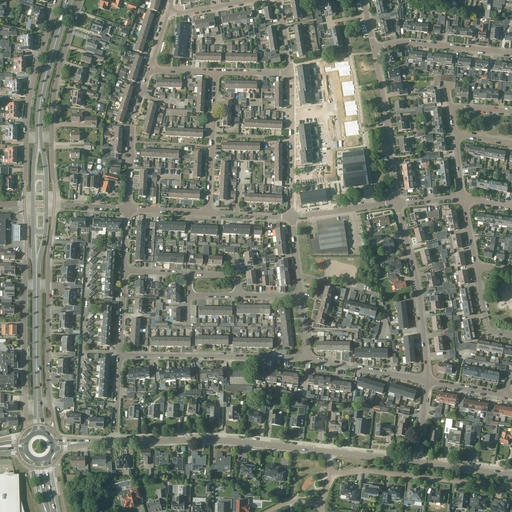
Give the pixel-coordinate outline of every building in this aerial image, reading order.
[(99,1),(98,4),(100,5),(99,9),(105,11),(106,11),(108,5),(114,7),(114,8),(120,9),(122,2),(117,0),(116,0),(115,3),(109,1),(109,2),(103,0),(100,0),(100,1),(99,1)] [(158,5),(151,3),(149,9),(156,12),(158,5)] [(40,8),(33,6),(31,13),(35,15),(33,18),(41,21),(43,14),(39,12),(40,8)] [(391,7),(376,10),(377,15),(385,14),(384,11),(391,9),(391,7)] [(336,14),(335,8),(327,9),(329,16),(331,15),(331,17),(336,16),(335,14),(336,14)] [(145,13),(143,19),(151,22),(153,16),(145,13)] [(437,22),(437,27),(434,27),(434,30),(433,34),(440,34),(441,27),(441,22),(445,23),(445,17),(442,17),(442,18),(439,18),(438,22),(437,22)] [(32,24),(28,22),(26,29),(33,31),(35,26),(39,27),(41,21),(33,18),(32,24)] [(151,22),(143,19),(141,26),(149,28),(151,22)] [(482,39),(485,39),(486,35),(489,35),(490,21),(490,19),(487,19),(486,26),(480,26),(476,26),(476,27),(476,30),(479,30),(478,38),(479,38),(480,39),(481,39),(482,39)] [(98,23),(94,22),(92,26),(112,32),(113,29),(108,27),(103,25),(104,23),(100,21),(100,22),(99,22),(98,23)] [(201,29),(200,21),(193,22),(195,30),(198,29),(199,33),(202,32),(201,29)] [(446,21),(445,32),(448,33),(448,35),(454,36),(455,29),(455,26),(449,25),(449,21),(446,21)] [(510,23),(508,21),(507,21),(504,21),(501,27),(505,30),(510,23)] [(175,31),(175,33),(187,34),(188,26),(177,25),(177,26),(176,30),(176,31),(175,31)] [(92,26),(91,30),(92,31),(91,32),(96,34),(97,32),(100,33),(99,36),(102,37),(104,37),(105,34),(111,36),(112,32),(92,26)] [(141,26),(140,32),(147,34),(149,28),(141,26)] [(491,30),(491,33),(490,39),(492,40),(493,41),(495,41),(496,40),(498,40),(499,30),(501,27),(492,26),(492,30),(491,30)] [(392,27),(381,29),(382,35),(393,33),(392,27)] [(339,28),(332,29),(329,30),(330,36),(333,36),(340,34),(339,28)] [(147,34),(140,32),(138,38),(145,40),(147,34)] [(175,33),(175,35),(176,35),(176,37),(175,41),(186,42),(187,34),(175,33)] [(333,36),(333,39),(324,41),(324,44),(326,43),(341,40),(340,34),(333,36)] [(138,38),(136,44),(143,47),(145,40),(138,38)] [(97,43),(88,40),(85,47),(95,50),(97,43)] [(342,47),(341,40),(326,43),(327,46),(329,46),(330,49),(342,47)] [(174,47),(174,49),(186,50),(186,42),(175,41),(175,42),(175,45),(175,47),(174,47)] [(143,47),(136,44),(134,50),(141,53),(143,47)] [(174,49),(173,51),(174,51),(174,53),(174,56),(174,57),(185,58),(186,50),(174,49)] [(130,59),(129,61),(133,63),(133,62),(140,64),(142,58),(140,58),(141,55),(134,53),(134,56),(135,56),(134,60),(130,59)] [(397,53),(394,54),(386,56),(388,64),(395,63),(394,58),(398,57),(397,53)] [(416,53),(415,64),(418,64),(418,63),(421,63),(421,65),(421,71),(424,72),(425,65),(425,58),(423,58),(422,58),(423,54),(416,53)] [(92,56),(83,54),(81,61),(90,63),(92,56)] [(425,58),(425,65),(424,72),(427,72),(427,65),(427,62),(430,63),(430,66),(433,66),(433,63),(434,63),(435,55),(428,54),(428,58),(425,58)] [(446,64),(445,67),(453,68),(453,62),(452,62),(453,57),(447,56),(446,64)] [(337,70),(351,68),(351,66),(350,66),(349,61),(338,63),(338,67),(336,68),(336,70),(337,70)] [(133,62),(132,65),(131,68),(138,70),(140,64),(133,62)] [(492,68),(491,71),(494,72),(500,72),(501,64),(495,64),(495,68),(492,68)] [(309,73),(308,66),(297,67),(298,74),(309,73)] [(398,69),(388,71),(390,79),(394,79),(395,83),(401,81),(399,74),(406,73),(405,69),(404,66),(398,68),(398,69)] [(138,70),(131,68),(129,74),(136,76),(138,70)] [(351,68),(337,70),(338,77),(340,76),(340,77),(351,75),(351,71),(352,71),(351,68)] [(77,73),(76,76),(87,79),(87,76),(86,76),(87,72),(85,72),(78,69),(78,70),(77,70),(76,72),(77,73)] [(126,73),(125,76),(128,77),(127,80),(129,81),(134,82),(136,76),(129,74),(126,73)] [(74,79),(73,81),(74,81),(74,82),(81,84),(82,84),(83,81),(86,82),(87,79),(76,76),(75,79),(74,79)] [(341,90),(354,88),(355,85),(354,85),(353,81),(341,83),(340,83),(341,90)] [(391,87),(390,87),(391,91),(392,91),(393,94),(401,92),(402,95),(408,94),(406,87),(405,87),(405,86),(402,86),(401,83),(391,85),(391,87)] [(301,93),(299,93),(312,92),(311,85),(300,87),(301,93)] [(124,92),(131,94),(133,88),(125,86),(124,92)] [(354,88),(341,90),(342,96),(343,96),(343,97),(355,95),(354,91),(355,91),(354,88)] [(73,92),(72,99),(80,100),(83,100),(84,97),(81,97),(81,93),(73,92)] [(131,94),(124,92),(122,98),(129,100),(131,94)] [(312,92),(299,93),(300,100),(311,98),(310,92),(312,92)] [(122,98),(120,104),(127,106),(129,100),(122,98)] [(311,98),(300,100),(300,107),(312,105),(311,98)] [(343,110),(357,108),(357,105),(356,105),(355,101),(344,102),(344,103),(342,103),(343,110)] [(398,103),(395,103),(396,110),(404,110),(403,104),(406,104),(406,101),(398,102),(398,103)] [(5,104),(5,108),(7,108),(7,111),(9,111),(18,111),(18,105),(15,105),(15,103),(7,103),(6,103),(6,104),(5,104)] [(127,106),(120,104),(118,110),(125,112),(127,106)] [(358,110),(357,108),(343,110),(344,116),(346,116),(358,115),(357,111),(358,110)] [(113,112),(113,114),(116,115),(123,118),(125,112),(118,110),(117,113),(115,112),(113,112)] [(71,115),(71,122),(79,123),(79,118),(79,119),(79,120),(82,120),(82,119),(84,119),(84,117),(86,117),(86,114),(82,114),(77,114),(77,115),(71,115)] [(123,118),(116,115),(114,121),(121,124),(123,118)] [(84,119),(84,126),(91,127),(91,128),(96,128),(96,127),(96,118),(86,117),(84,117),(84,119)] [(345,129),(359,128),(359,125),(358,125),(357,121),(346,122),(346,123),(344,123),(345,129)] [(410,124),(398,125),(399,131),(402,131),(402,132),(403,133),(406,132),(407,131),(411,130),(410,124)] [(311,132),(310,125),(298,127),(299,134),(311,132)] [(360,130),(359,128),(345,129),(346,136),(348,136),(360,135),(359,131),(360,130)] [(407,140),(399,141),(400,148),(413,146),(413,143),(411,144),(410,139),(407,139),(407,140)] [(302,152),(300,152),(300,153),(308,152),(313,151),(312,145),(301,146),(302,152)] [(413,146),(400,148),(401,154),(405,153),(405,156),(410,155),(409,149),(413,148),(413,146)] [(102,148),(102,151),(110,151),(109,157),(108,157),(108,158),(108,160),(118,161),(118,155),(121,155),(121,148),(113,148),(108,148),(108,149),(102,148)] [(70,151),(70,159),(71,159),(71,160),(72,161),(74,161),(75,160),(75,159),(79,159),(79,155),(82,155),(82,152),(79,152),(79,151),(70,151)] [(308,152),(300,153),(301,159),(312,157),(311,152),(313,152),(313,151),(308,152)] [(364,155),(345,157),(346,168),(345,168),(346,177),(344,178),(346,189),(368,187),(364,155)] [(313,164),(312,157),(301,159),(302,166),(313,164)] [(448,162),(447,159),(440,160),(440,163),(441,170),(449,169),(448,162)] [(108,160),(108,163),(110,164),(110,170),(120,171),(120,164),(119,164),(119,163),(119,161),(118,161),(108,160)] [(69,177),(69,178),(74,178),(74,176),(76,176),(77,168),(80,168),(81,164),(76,164),(75,164),(75,168),(70,167),(70,169),(69,174),(70,174),(70,177),(69,177)] [(411,165),(411,166),(402,167),(403,172),(403,173),(412,172),(412,168),(414,168),(414,165),(411,165)] [(69,178),(69,185),(72,185),(73,185),(72,187),(76,187),(76,178),(80,178),(80,174),(80,168),(77,168),(76,176),(74,176),(74,178),(69,178)] [(96,175),(90,175),(89,190),(91,190),(91,189),(95,189),(95,184),(100,184),(100,175),(102,175),(102,172),(97,172),(97,175),(96,175)] [(104,179),(108,180),(107,183),(104,182),(101,192),(109,194),(111,184),(111,181),(117,182),(118,178),(106,175),(105,174),(104,178),(104,179)] [(8,177),(8,181),(4,181),(4,189),(12,189),(12,182),(13,182),(13,177),(8,177)] [(413,177),(413,178),(404,179),(404,184),(404,185),(414,184),(413,180),(416,180),(415,177),(413,177)] [(469,183),(469,188),(476,189),(476,188),(477,188),(478,179),(479,177),(476,177),(475,180),(472,179),(471,183),(469,183)] [(450,181),(440,182),(441,190),(441,192),(447,191),(446,187),(451,187),(450,181)] [(193,188),(193,192),(192,199),(193,199),(198,200),(199,196),(201,196),(201,190),(199,190),(197,190),(197,188),(196,188),(193,188)] [(318,192),(313,193),(314,204),(327,202),(325,191),(320,192),(318,192)] [(308,194),(306,194),(300,195),(302,205),(314,204),(313,193),(308,194)] [(456,211),(451,212),(451,210),(445,211),(446,216),(448,215),(449,219),(457,218),(456,211)] [(420,213),(411,216),(413,222),(422,220),(420,213)] [(0,245),(5,246),(5,220),(10,220),(10,214),(0,214),(0,245)] [(385,217),(373,220),(373,224),(379,222),(380,228),(385,227),(385,226),(390,224),(388,216),(385,217)] [(449,220),(445,220),(445,223),(446,223),(446,224),(446,226),(450,225),(450,226),(458,224),(457,218),(449,219),(449,220)] [(69,229),(69,232),(77,233),(77,229),(78,219),(70,219),(70,229),(69,229)] [(78,219),(77,229),(81,229),(81,234),(88,234),(89,226),(85,226),(85,219),(78,219)] [(92,219),(92,226),(90,226),(89,232),(95,232),(95,228),(98,229),(99,219),(92,219)] [(326,246),(346,243),(345,231),(344,224),(320,227),(320,225),(311,226),(312,230),(310,230),(311,236),(313,236),(314,245),(312,245),(313,253),(317,253),(317,255),(327,253),(326,246)] [(21,225),(13,225),(13,242),(21,242),(21,225)] [(229,235),(229,227),(222,226),(221,234),(229,235)] [(422,229),(414,231),(416,237),(426,234),(425,232),(423,232),(422,229)] [(428,241),(426,235),(415,237),(417,244),(425,242),(428,241)] [(459,235),(449,237),(450,244),(461,242),(459,235)] [(384,241),(385,243),(383,243),(385,251),(388,250),(388,252),(393,250),(392,249),(395,248),(393,241),(391,241),(391,239),(384,241)] [(65,246),(64,250),(65,250),(65,253),(74,253),(75,253),(75,250),(77,250),(77,247),(80,247),(80,242),(77,242),(72,242),(72,246),(66,245),(66,246),(65,246)] [(461,242),(450,244),(451,250),(462,248),(461,242)] [(496,247),(494,256),(497,256),(496,259),(504,260),(505,252),(503,252),(499,251),(499,248),(496,247)] [(159,250),(158,250),(155,249),(154,249),(154,256),(157,256),(156,263),(163,263),(163,255),(159,255),(159,250)] [(106,250),(106,253),(105,259),(114,259),(115,253),(110,253),(111,250),(106,250)] [(0,251),(0,256),(4,256),(4,260),(14,260),(14,252),(11,252),(11,251),(0,251)] [(423,259),(430,257),(429,251),(421,253),(423,259)] [(65,259),(65,260),(66,260),(71,260),(71,265),(74,265),(76,265),(79,265),(79,260),(77,260),(78,257),(75,257),(75,253),(74,253),(65,253),(65,259)] [(463,253),(455,255),(456,261),(465,260),(463,253)] [(431,261),(430,257),(423,259),(424,266),(431,264),(432,265),(435,264),(434,260),(431,261)] [(253,260),(245,261),(245,267),(253,266),(253,262),(256,262),(256,259),(253,260)] [(278,264),(276,265),(276,268),(279,268),(287,267),(286,260),(278,261),(279,264),(278,264)] [(393,267),(391,268),(392,271),(402,268),(399,261),(392,263),(393,267)] [(0,265),(0,270),(0,271),(4,271),(4,275),(14,276),(14,268),(10,268),(6,268),(6,264),(0,264),(0,265)] [(61,268),(61,272),(62,272),(62,276),(71,276),(71,273),(74,273),(75,273),(75,269),(76,270),(76,269),(76,265),(74,265),(71,265),(68,264),(68,265),(68,269),(65,269),(64,269),(64,268),(63,268),(61,268)] [(458,273),(454,274),(454,276),(455,276),(456,280),(459,279),(468,278),(466,271),(458,272),(458,273)] [(435,274),(427,276),(428,282),(436,280),(438,280),(438,277),(435,277),(435,274)] [(395,275),(388,277),(389,281),(392,280),(395,291),(406,287),(405,282),(401,283),(401,281),(399,281),(398,278),(396,279),(395,275)] [(60,278),(60,283),(67,284),(67,288),(70,288),(75,288),(75,281),(71,280),(71,276),(62,276),(61,279),(60,278)] [(459,279),(456,280),(457,283),(459,283),(460,286),(469,284),(470,284),(470,283),(470,282),(469,281),(468,281),(468,278),(459,279)] [(437,287),(436,280),(428,282),(430,288),(437,287)] [(2,283),(2,291),(5,291),(14,291),(14,286),(12,286),(11,286),(10,286),(10,283),(5,283),(4,283),(2,283)] [(334,290),(326,287),(326,284),(321,283),(319,289),(324,290),(324,293),(333,295),(334,295),(335,294),(336,291),(335,290),(334,290)] [(62,292),(62,296),(63,296),(63,299),(73,299),(74,293),(76,293),(78,293),(78,288),(75,288),(70,288),(70,292),(64,291),(64,292),(62,292)] [(462,297),(471,296),(470,289),(460,291),(462,297)] [(1,299),(1,303),(2,303),(10,303),(11,303),(11,300),(10,300),(10,297),(11,297),(13,297),(14,291),(5,291),(2,291),(2,297),(4,297),(4,299),(3,299),(1,299)] [(319,294),(318,297),(323,298),(331,300),(334,301),(334,299),(333,295),(324,293),(323,295),(319,294)] [(348,302),(346,301),(343,310),(349,311),(352,297),(350,296),(348,302)] [(471,296),(462,297),(463,304),(472,302),(471,296)] [(323,298),(318,297),(317,299),(322,300),(321,303),(330,305),(331,300),(323,298)] [(73,299),(63,299),(63,306),(64,306),(69,307),(73,307),(73,299)] [(357,304),(355,310),(354,313),(359,314),(363,300),(360,299),(359,304),(357,304)] [(363,300),(359,314),(359,316),(364,318),(364,315),(367,306),(364,306),(365,300),(363,300)] [(364,315),(364,318),(363,319),(369,320),(370,317),(373,303),(371,302),(369,307),(367,306),(364,315)] [(1,303),(1,311),(2,311),(4,311),(4,314),(13,314),(13,307),(10,307),(10,303),(2,303),(1,303)] [(112,308),(103,307),(107,307),(107,305),(101,305),(101,309),(102,310),(100,310),(100,313),(102,313),(102,314),(111,314),(112,308)] [(280,316),(289,315),(289,311),(288,311),(288,307),(279,308),(280,316)] [(329,311),(315,307),(314,310),(319,311),(319,314),(327,316),(329,311)] [(473,309),(464,310),(465,317),(475,315),(473,309)] [(289,315),(280,316),(281,323),(290,322),(289,315)] [(316,324),(312,324),(311,328),(324,329),(324,327),(327,327),(329,322),(326,321),(313,317),(312,318),(312,320),(317,322),(316,324)] [(472,320),(462,322),(464,329),(473,327),(472,320)] [(290,322),(281,323),(282,331),(291,330),(290,322)] [(1,326),(1,336),(16,336),(16,326),(1,326)] [(475,333),(473,327),(464,329),(465,335),(475,333)] [(292,338),(291,330),(282,331),(283,339),(292,338)] [(466,338),(465,339),(465,342),(476,340),(475,333),(465,335),(466,338)] [(62,338),(61,345),(71,346),(71,339),(76,339),(76,334),(73,334),(68,334),(68,338),(62,338)] [(292,338),(283,339),(281,339),(282,348),(286,348),(293,347),(292,338)] [(441,338),(435,339),(435,346),(443,345),(445,345),(445,342),(443,342),(442,338),(443,338),(442,338),(441,338)] [(477,350),(476,351),(479,352),(479,350),(483,351),(485,341),(478,340),(477,345),(477,350)] [(485,341),(483,351),(490,352),(491,343),(485,341)] [(491,343),(490,352),(496,353),(498,344),(491,343)] [(498,344),(496,353),(502,354),(504,345),(498,344)] [(0,368),(1,368),(1,374),(0,374),(0,389),(0,390),(0,391),(9,391),(9,389),(16,389),(16,379),(17,379),(17,374),(9,374),(9,368),(17,368),(17,363),(16,363),(16,353),(0,353),(0,368)] [(72,357),(67,357),(64,357),(64,361),(60,361),(60,360),(57,360),(57,362),(58,362),(57,368),(67,368),(67,364),(69,364),(69,362),(72,362),(72,361),(72,357)] [(444,373),(446,365),(439,364),(438,372),(444,373)] [(446,365),(444,373),(448,374),(447,375),(450,375),(451,374),(456,375),(457,368),(453,367),(446,365)] [(188,369),(185,370),(185,379),(190,378),(190,381),(195,380),(194,375),(193,372),(190,372),(190,369),(190,367),(188,367),(188,369)] [(129,378),(127,378),(126,378),(127,384),(135,383),(135,379),(134,370),(130,370),(130,368),(129,368),(129,378)] [(474,377),(474,379),(477,380),(477,378),(480,378),(482,370),(482,368),(479,368),(479,369),(476,369),(474,377)] [(160,373),(156,373),(156,381),(160,381),(165,380),(165,371),(161,372),(161,369),(159,369),(160,372),(160,373)] [(486,379),(486,381),(488,382),(489,380),(492,380),(494,372),(494,370),(491,369),(490,372),(488,371),(486,379)] [(494,372),(492,380),(492,383),(494,383),(494,381),(498,381),(498,384),(499,377),(504,378),(504,375),(500,374),(500,373),(499,373),(494,372)] [(364,388),(366,381),(360,379),(357,386),(364,388)] [(60,384),(59,391),(69,392),(69,385),(74,385),(74,384),(74,380),(73,380),(66,380),(66,384),(60,384)] [(372,383),(366,381),(364,388),(370,390),(372,383)] [(372,383),(370,390),(373,391),(372,394),(375,395),(376,392),(379,385),(372,383)] [(395,394),(397,386),(391,384),(389,392),(395,394)] [(379,385),(376,392),(382,394),(385,387),(379,385)] [(404,388),(397,386),(395,394),(401,396),(404,388)] [(404,388),(401,396),(408,398),(410,390),(404,388)] [(416,392),(410,390),(408,398),(414,400),(416,392)] [(59,391),(59,398),(65,399),(65,403),(73,403),(73,399),(70,398),(70,396),(69,395),(69,392),(59,391)] [(174,403),(174,406),(168,405),(168,410),(169,410),(169,418),(177,418),(178,411),(183,412),(184,404),(184,392),(179,391),(178,403),(177,403),(174,403)] [(460,405),(457,419),(461,420),(462,412),(463,411),(465,411),(466,409),(467,409),(469,409),(470,405),(470,401),(471,399),(468,399),(468,401),(465,400),(465,398),(465,399),(464,400),(463,405),(460,405)] [(190,405),(189,413),(193,414),(193,415),(199,415),(200,401),(193,400),(193,405),(190,405)] [(469,410),(468,412),(471,412),(472,412),(472,410),(473,410),(475,410),(476,402),(477,400),(474,400),(474,402),(471,401),(470,401),(470,405),(469,409),(469,410)] [(475,410),(474,413),(478,413),(478,411),(479,411),(481,412),(482,403),(483,401),(480,401),(480,403),(477,402),(476,402),(475,410)] [(250,413),(249,421),(253,422),(253,423),(261,424),(262,416),(261,415),(262,410),(266,411),(266,403),(260,402),(259,413),(258,413),(258,414),(250,413)] [(481,412),(480,414),(483,414),(484,412),(487,413),(488,406),(488,405),(489,403),(486,402),(486,404),(483,403),(482,403),(481,412)] [(7,404),(4,404),(4,412),(8,411),(16,411),(16,403),(7,404)] [(132,405),(132,407),(129,407),(129,412),(130,412),(130,419),(138,419),(139,412),(144,413),(144,405),(144,403),(142,403),(142,404),(138,404),(138,403),(137,403),(137,404),(135,404),(135,405),(132,405)] [(155,403),(154,406),(149,406),(148,411),(150,411),(149,418),(158,419),(158,412),(163,412),(164,404),(159,404),(155,403)] [(493,416),(496,417),(497,414),(497,415),(499,415),(501,407),(501,405),(499,404),(498,406),(495,406),(495,404),(495,406),(495,407),(493,414),(493,416)] [(227,408),(227,414),(229,414),(228,420),(239,420),(240,420),(241,415),(237,415),(237,409),(237,406),(233,406),(230,406),(230,408),(227,408)] [(211,408),(211,410),(206,410),(206,415),(210,415),(210,419),(218,420),(218,414),(219,414),(219,408),(216,408),(211,408)] [(291,422),(290,427),(300,428),(300,425),(301,422),(304,422),(304,419),(305,409),(299,408),(298,418),(294,418),(294,423),(291,422)] [(279,416),(275,416),(276,412),(270,411),(269,420),(272,420),(272,425),(281,426),(282,417),(279,416)] [(85,413),(85,421),(88,421),(88,428),(95,428),(95,419),(96,417),(93,417),(93,415),(89,415),(89,413),(85,413)] [(320,416),(319,419),(312,418),(311,430),(319,430),(319,427),(323,427),(324,416),(320,416)] [(8,419),(3,419),(0,419),(0,422),(8,423),(9,427),(18,426),(17,418),(8,419)] [(330,422),(329,429),(337,430),(337,433),(345,433),(345,428),(349,428),(350,422),(348,419),(343,419),(341,421),(341,422),(339,422),(338,423),(330,422)] [(357,421),(355,434),(365,435),(367,423),(362,423),(362,420),(359,419),(357,419),(357,421)] [(400,425),(399,436),(405,437),(406,427),(407,427),(408,421),(403,420),(403,422),(401,422),(400,425)] [(394,427),(385,426),(377,425),(376,436),(383,437),(384,433),(393,434),(394,427)] [(465,435),(465,439),(467,440),(466,446),(474,447),(474,443),(475,443),(475,439),(475,433),(480,434),(481,426),(476,425),(476,427),(472,427),(471,433),(472,433),(472,435),(468,434),(468,435),(465,435)] [(430,432),(429,441),(438,442),(439,437),(440,437),(441,430),(437,430),(437,428),(431,427),(431,432),(430,432)] [(500,444),(508,446),(509,439),(511,440),(511,429),(509,436),(503,434),(500,444)] [(449,430),(448,443),(452,444),(452,441),(456,442),(455,444),(460,445),(461,432),(449,430)] [(494,437),(486,436),(485,448),(493,449),(494,437)] [(142,451),(142,458),(141,458),(141,461),(145,461),(145,465),(150,465),(150,451),(142,451)] [(159,452),(154,452),(154,466),(159,466),(159,467),(168,467),(168,453),(159,453),(159,452)] [(197,453),(192,453),(192,471),(199,472),(199,466),(206,466),(206,457),(197,457),(197,453)] [(217,453),(216,472),(223,472),(223,466),(230,467),(230,458),(222,457),(222,453),(217,453)] [(104,467),(103,464),(105,464),(105,457),(92,457),(92,465),(97,465),(97,467),(104,467)] [(124,469),(129,468),(128,457),(116,458),(114,459),(114,462),(116,462),(116,469),(121,469),(121,468),(124,468),(124,469)] [(84,467),(84,458),(71,458),(71,467),(84,467)] [(178,460),(177,460),(177,458),(173,458),(172,471),(182,471),(183,460),(178,460)] [(247,464),(246,464),(242,463),(240,474),(248,475),(248,477),(255,478),(256,471),(255,471),(255,467),(254,467),(254,465),(251,465),(251,466),(247,466),(247,464)] [(277,477),(276,481),(280,481),(280,480),(284,481),(284,482),(285,482),(286,473),(281,472),(281,468),(275,467),(275,466),(271,466),(271,467),(266,466),(265,476),(267,476),(267,477),(271,477),(271,476),(277,477)] [(13,473),(0,473),(0,511),(23,511),(18,495),(18,475),(13,475),(13,473)] [(359,490),(355,489),(355,488),(350,487),(351,485),(347,484),(343,483),(343,484),(342,484),(341,486),(340,490),(341,490),(340,495),(346,496),(346,498),(352,499),(352,501),(358,502),(359,490)] [(365,490),(362,490),(361,499),(368,500),(369,495),(377,496),(378,486),(372,486),(366,486),(365,490)] [(388,495),(383,495),(382,504),(390,505),(391,497),(396,498),(395,500),(400,500),(400,498),(401,489),(398,489),(394,489),(394,488),(388,487),(388,495)] [(131,495),(122,497),(123,501),(122,502),(123,506),(125,506),(125,508),(133,506),(133,507),(138,506),(137,500),(141,499),(138,488),(130,490),(131,495)] [(422,503),(423,503),(424,499),(422,498),(423,491),(418,491),(419,490),(415,490),(414,490),(410,490),(409,499),(405,498),(404,506),(408,506),(408,504),(414,505),(414,502),(422,503)] [(429,495),(429,503),(433,503),(435,503),(435,504),(444,505),(445,494),(437,493),(436,496),(434,496),(429,495)] [(454,499),(453,506),(454,506),(459,506),(462,506),(461,508),(466,509),(466,504),(467,504),(467,501),(467,500),(467,496),(460,495),(460,498),(458,499),(454,499)] [(233,496),(233,507),(237,507),(236,511),(250,511),(251,511),(251,508),(250,508),(250,505),(245,505),(245,502),(240,502),(241,496),(233,496)] [(172,502),(172,510),(184,510),(185,502),(183,502),(183,497),(176,497),(176,502),(172,502)] [(489,500),(484,500),(484,498),(476,497),(475,506),(471,506),(470,511),(474,511),(475,509),(479,509),(479,508),(483,509),(483,508),(488,508),(489,500)] [(211,510),(211,499),(206,499),(200,499),(200,503),(193,503),(193,507),(192,507),(192,511),(193,511),(192,511),(204,511),(204,509),(206,509),(206,510),(211,510)] [(221,500),(220,504),(215,504),(214,511),(227,511),(228,509),(232,509),(232,500),(221,500)] [(510,503),(509,503),(510,501),(501,500),(500,504),(498,504),(497,507),(493,507),(492,511),(508,511),(509,507),(510,507),(510,503)] [(158,511),(162,511),(159,501),(152,503),(152,504),(147,505),(148,511),(158,511)]
